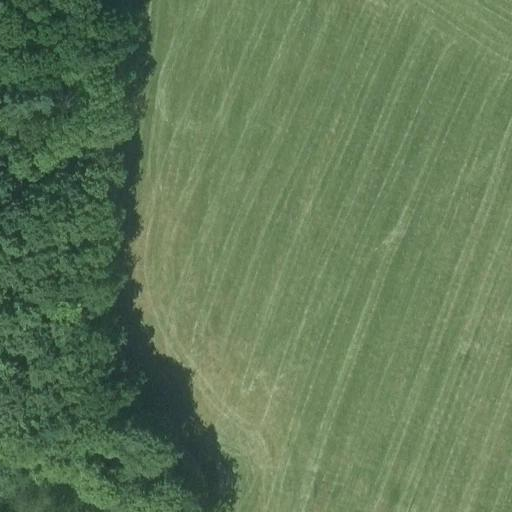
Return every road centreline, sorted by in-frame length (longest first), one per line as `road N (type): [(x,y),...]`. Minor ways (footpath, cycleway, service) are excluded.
road 1 (track): [(142,406),(102,333),(92,258),(126,0)]
road 2 (track): [(0,335),(87,386),(142,406)]
road 3 (track): [(199,511),(197,475),(142,406)]
